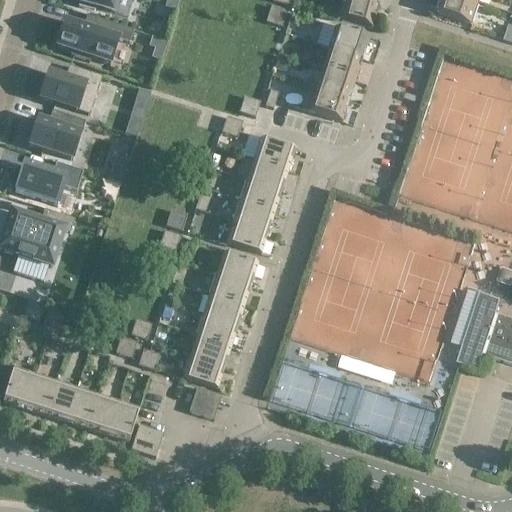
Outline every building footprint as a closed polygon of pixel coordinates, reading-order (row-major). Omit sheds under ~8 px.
[(69,0),(69,3),(78,6),(78,9),(94,13),(94,10),(111,15),(115,0),(69,0)] [(290,0),(272,0),(272,4),(288,8),(290,0)] [(377,9),(341,0),(336,22),(371,31),(377,9)] [(379,0),(341,0),(377,9),(379,0)] [(478,6),(458,0),(442,0),(437,16),(472,27),(478,6)] [(268,17),(284,22),(287,14),(271,9),(268,17)] [(281,30),(284,22),(268,17),(265,25),(281,30)] [(91,32),(63,22),(57,40),(59,41),(56,50),(71,55),(70,58),(89,64),(90,61),(110,67),(118,42),(129,45),(133,33),(94,20),(91,32)] [(369,40),(334,29),(327,50),(362,62),(369,40)] [(511,37),(506,36),(503,44),(511,46),(511,37)] [(362,62),(327,50),(320,71),(355,83),(362,62)] [(278,59),(275,71),(285,75),(289,63),(278,59)] [(47,75),(39,101),(89,117),(101,79),(76,71),(72,83),(47,75)] [(355,83),(320,71),(313,93),(348,104),(355,83)] [(138,92),(135,102),(146,106),(149,96),(138,92)] [(270,93),(270,94),(264,109),(273,112),(278,96),(270,93)] [(348,104),(313,93),(307,114),(341,125),(348,104)] [(244,99),(241,107),(257,113),(260,105),(244,99)] [(239,115),(255,121),(257,113),(241,107),(239,115)] [(37,121),(28,148),(72,162),(85,124),(51,113),(48,125),(37,121)] [(220,135),(229,138),(234,122),(226,120),(220,135)] [(234,122),(229,138),(237,141),(239,134),(242,125),(234,122)] [(253,162),(287,173),(294,152),(260,141),(253,162)] [(287,173),(253,162),(246,183),(281,194),(287,173)] [(23,167),(14,194),(57,208),(63,189),(76,193),(82,174),(55,165),(52,177),(23,167)] [(110,175),(108,182),(120,186),(123,179),(110,175)] [(281,194),(246,183),(239,204),(274,215),(281,194)] [(274,215),(239,204),(233,225),(267,236),(274,215)] [(0,245),(0,252),(17,258),(17,259),(32,264),(32,263),(51,269),(63,233),(69,235),(73,222),(44,213),(41,224),(10,214),(0,245)] [(170,213),(168,221),(184,226),(187,218),(170,213)] [(168,221),(165,229),(181,234),(184,226),(168,221)] [(267,236),(233,225),(226,245),(260,257),(267,236)] [(164,233),(161,241),(177,246),(180,239),(164,233)] [(175,255),(177,246),(161,241),(159,250),(175,255)] [(257,266),(223,255),(216,276),(250,287),(257,266)] [(511,278),(502,275),(498,289),(511,293),(511,278)] [(250,287),(216,276),(209,297),(244,308),(250,287)] [(244,308),(209,297),(202,318),(237,329),(244,308)] [(481,300),(479,307),(464,353),(459,369),(480,376),(484,361),(511,369),(511,323),(498,319),(502,306),(495,304),(481,300)] [(27,303),(23,318),(22,319),(30,321),(36,305),(27,303)] [(44,308),(36,305),(30,321),(38,324),(44,308)] [(165,309),(162,319),(169,321),(172,311),(165,309)] [(47,314),(43,325),(41,330),(49,332),(55,316),(47,314)] [(63,319),(55,316),(49,332),(57,335),(58,335),(63,319)] [(237,329),(202,318),(196,339),(230,350),(237,329)] [(135,322),(133,330),(149,336),(151,328),(135,322)] [(130,338),(131,339),(146,344),(149,336),(133,330),(130,338)] [(230,350),(196,339),(189,360),(223,371),(230,350)] [(120,340),(115,356),(123,359),(128,343),(120,340)] [(136,345),(128,343),(123,359),(131,361),(136,345)] [(144,371),(150,355),(142,352),(138,369),(144,371)] [(150,355),(144,371),(154,373),(158,357),(150,355)] [(223,371),(189,360),(182,380),(217,392),(223,371)] [(2,405),(23,412),(34,377),(13,370),(2,405)] [(55,384),(34,377),(23,412),(44,418),(55,384)] [(76,390),(55,384),(44,418),(65,425),(76,390)] [(97,397),(76,390),(65,425),(86,432),(97,397)] [(208,395),(196,391),(188,415),(200,419),(208,395)] [(221,398),(208,395),(200,419),(212,423),(213,423),(221,398)] [(118,404),(97,397),(86,432),(107,439),(118,404)] [(139,411),(118,404),(107,439),(128,446),(134,427),(139,411)] [(163,436),(138,428),(134,440),(159,448),(163,436)] [(159,448),(134,440),(130,452),(155,461),(159,448)]
